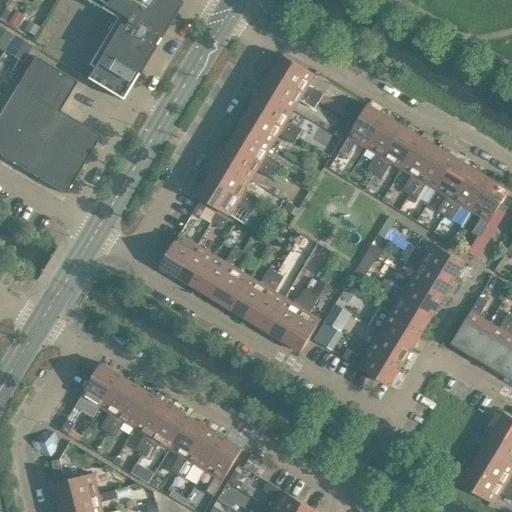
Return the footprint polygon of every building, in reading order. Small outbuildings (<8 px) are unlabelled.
[(88,0),(117,17),(89,64),(93,67),(87,77),(122,99),(154,47),(162,35),(161,35),(175,11),(172,0),(88,0)] [(5,22),(16,29),(25,15),(14,8),(5,22)] [(29,19),(24,28),(34,34),(39,25),(29,19)] [(0,24),(0,47),(5,50),(15,34),(0,24)] [(15,34),(5,50),(23,61),(33,45),(15,34)] [(316,74),(283,54),(272,73),(305,92),(316,74)] [(59,110),(77,81),(35,56),(17,85),(38,98),(21,126),(41,139),(59,110)] [(261,90),(294,110),(305,92),(272,73),(261,90)] [(38,98),(17,85),(0,113),(0,153),(3,156),(21,126),(38,98)] [(313,88),(309,95),(318,101),(323,93),(313,88)] [(251,107),(284,127),(294,110),(261,90),(251,107)] [(309,95),(304,102),(314,108),(318,101),(309,95)] [(387,115),(369,104),(349,137),(367,148),(387,115)] [(240,125),(273,145),(284,127),(251,107),(240,125)] [(101,135),(59,110),(41,139),(83,164),(101,135)] [(353,121),(343,115),(338,123),(348,129),(353,121)] [(387,115),(367,148),(385,158),(404,125),(387,115)] [(292,122),(288,130),(297,135),(302,128),(292,122)] [(230,142),(263,162),(273,145),(240,125),(230,142)] [(404,125),(385,158),(402,169),(422,136),(404,125)] [(21,126),(3,156),(24,168),(41,139),(21,126)] [(288,130),(283,137),(293,143),(297,135),(288,130)] [(412,175),(410,179),(417,183),(420,179),(439,147),(422,136),(402,169),(412,175)] [(24,168),(65,193),(83,164),(41,139),(24,168)] [(346,141),(340,152),(348,156),(355,146),(346,141)] [(219,160),(252,180),(263,162),(230,142),(219,160)] [(439,147),(420,179),(437,190),(457,157),(439,147)] [(271,157),(267,165),(276,170),(281,163),(271,157)] [(447,196),(445,200),(452,205),(474,168),(457,157),(437,190),(447,196)] [(375,158),(369,167),(376,172),(382,162),(375,158)] [(250,192),(246,190),(252,180),(219,160),(209,177),(246,199),(250,192)] [(382,162),(376,172),(384,176),(389,167),(382,162)] [(267,165),(262,172),(272,178),(276,170),(267,165)] [(459,209),(462,205),(472,211),(492,178),(474,168),(452,205),(459,209)] [(198,195),(230,215),(237,204),(241,207),(246,199),(209,177),(198,195)] [(482,217),(479,221),(488,226),(510,189),(492,178),(472,211),(482,217)] [(410,179),(403,190),(411,194),(411,193),(417,183),(410,179)] [(417,183),(411,193),(418,197),(424,188),(417,183)] [(250,192),(246,199),(256,206),(261,199),(250,192)] [(246,199),(241,207),(252,214),(256,206),(246,199)] [(452,205),(445,200),(438,211),(445,215),(452,205)] [(288,201),(284,208),(297,216),(301,209),(288,201)] [(200,218),(207,207),(199,202),(193,213),(200,218)] [(452,205),(445,215),(453,220),(459,209),(452,205)] [(228,220),(218,213),(213,221),(224,227),(228,220)] [(270,225),(249,213),(243,222),(264,235),(270,225)] [(479,221),(473,232),(481,237),(488,226),(479,221)] [(180,234),(161,266),(179,277),(199,245),(180,234)] [(418,258),(455,280),(466,262),(433,242),(427,253),(422,251),(418,258)] [(412,244),(407,251),(418,258),(422,251),(412,244)] [(199,245),(179,277),(196,288),(216,255),(199,245)] [(235,247),(229,257),(236,262),(242,252),(235,247)] [(407,251),(403,259),(414,265),(418,258),(407,251)] [(242,252),(236,262),(243,266),(249,256),(242,252)] [(369,252),(358,269),(366,274),(377,257),(369,252)] [(214,298),(233,266),(216,255),(196,288),(214,298)] [(412,278),(444,298),(455,280),(418,258),(414,265),(418,268),(412,278)] [(285,262),(278,272),(285,277),(291,266),(285,262)] [(231,309),(251,276),(233,266),(214,298),(231,309)] [(270,269),(264,278),(271,283),(277,273),(270,269)] [(277,273),(271,283),(278,287),(284,277),(277,273)] [(264,278),(261,283),(251,276),(231,309),(249,320),(268,287),(271,283),(264,278)] [(405,288),(401,286),(397,293),(401,295),(434,315),(444,298),(412,278),(405,288)] [(321,279),(313,293),(326,300),(333,286),(321,279)] [(390,279),(386,286),(397,293),(401,286),(390,279)] [(386,286),(382,293),(393,300),(397,293),(386,286)] [(266,330),(286,298),(268,287),(249,320),(266,330)] [(347,287),(342,295),(351,301),(356,292),(347,287)] [(305,289),(298,300),(306,304),(312,293),(305,289)] [(312,293),(306,304),(313,308),(320,298),(312,293)] [(434,315),(401,295),(391,313),(423,333),(434,315)] [(481,295),(474,307),(482,311),(489,300),(481,295)] [(283,341),(303,308),(286,298),(266,330),(283,341)] [(391,313),(380,307),(370,324),(380,330),(413,350),(423,333),(391,313)] [(302,352),(321,319),(303,308),(283,341),(302,352)] [(471,311),(452,343),(470,354),(490,322),(480,316),(471,311)] [(511,316),(508,314),(502,324),(510,328),(511,324),(511,316)] [(487,365),(507,332),(490,322),(470,354),(487,365)] [(413,350),(380,330),(376,337),(369,348),(402,368),(413,350)] [(505,375),(511,363),(511,335),(507,332),(487,365),(505,375)] [(363,358),(359,355),(354,363),(391,386),(402,368),(369,348),(363,358)] [(348,349),(343,357),(354,363),(359,355),(348,349)] [(102,363),(76,406),(94,417),(100,406),(120,374),(102,363)] [(120,374),(100,406),(115,421),(118,417),(138,384),(120,374)] [(138,384),(118,417),(135,428),(155,395),(138,384)] [(155,395),(135,428),(153,438),(173,405),(155,395)] [(173,405),(153,438),(170,449),(190,416),(173,405)] [(511,416),(505,412),(494,430),(511,441),(511,416)] [(190,416),(170,449),(188,459),(208,427),(190,416)] [(102,426),(102,428),(109,432),(110,431),(115,421),(108,417),(102,426)] [(110,431),(109,432),(116,436),(117,435),(123,425),(115,421),(110,431)] [(66,422),(64,425),(62,430),(69,434),(74,427),(66,422)] [(192,468),(195,464),(205,470),(225,437),(208,427),(188,459),(185,463),(192,468)] [(511,441),(494,430),(484,448),(511,465),(511,441)] [(38,443),(35,447),(45,454),(56,449),(58,438),(48,431),(37,435),(39,439),(38,443)] [(225,437),(205,470),(223,481),(243,448),(225,437)] [(137,447),(137,449),(144,453),(145,452),(150,442),(143,438),(137,447)] [(145,452),(144,453),(151,458),(152,456),(158,447),(150,442),(145,452)] [(473,465),(506,485),(511,474),(511,465),(484,448),(473,465)] [(252,454),(245,467),(256,474),(264,461),(252,454)] [(55,473),(63,471),(61,459),(52,461),(55,473)] [(172,469),(171,470),(179,474),(179,473),(185,463),(178,459),(172,469)] [(179,473),(179,474),(186,479),(187,477),(192,468),(185,463),(179,473)] [(462,484),(495,503),(501,492),(505,494),(509,487),(506,485),(473,465),(462,484)] [(94,473),(57,482),(62,503),(99,494),(94,473)] [(213,480),(206,491),(214,496),(221,485),(213,480)] [(269,481),(264,489),(275,496),(280,488),(269,481)] [(116,489),(104,493),(106,501),(119,498),(116,489)] [(315,511),(317,510),(284,491),(273,509),(278,511),(315,511)] [(104,493),(99,494),(62,503),(64,511),(103,511),(101,502),(106,501),(104,493)] [(160,511),(157,501),(148,503),(150,511),(160,511)]
